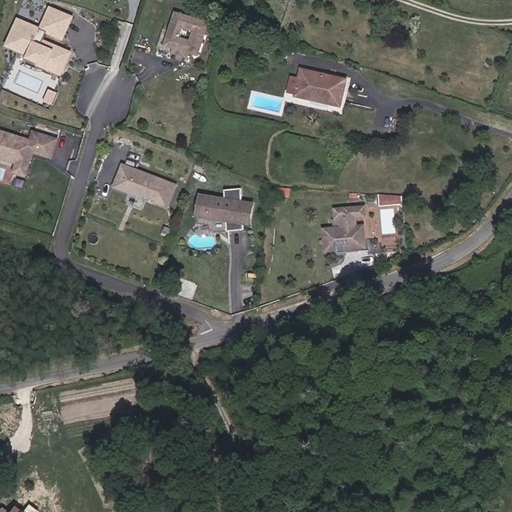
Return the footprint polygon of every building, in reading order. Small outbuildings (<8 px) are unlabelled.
[(60,36),(69,15),(50,6),(40,27),(18,18),(8,41),(40,56),(38,60),(62,70),(70,51),(43,39),(47,31),(60,36)] [(198,51),(208,19),(176,9),(170,29),(166,41),(179,45),(181,44),(184,45),(185,47),(189,48),(198,51)] [(62,37),(71,15),(69,15),(60,36),(62,37)] [(389,21),(385,35),(399,39),(402,25),(389,21)] [(179,45),(166,41),(170,29),(163,26),(157,46),(173,51),(174,48),(188,53),(189,48),(185,47),(184,45),(181,44),(179,45)] [(62,70),(38,60),(40,56),(8,41),(7,44),(29,54),(26,62),(36,67),(37,63),(61,73),(62,70)] [(293,98),(308,101),(310,96),(328,101),(327,106),(338,109),(344,82),(300,70),(297,80),(293,96),(293,98)] [(284,93),(293,96),(297,80),(287,78),(284,93)] [(52,103),(57,91),(49,88),(44,100),(52,103)] [(308,101),(327,106),(328,101),(310,96),(308,101)] [(52,147),(58,129),(34,122),(31,130),(0,120),(0,143),(2,145),(2,143),(19,148),(16,158),(18,163),(26,165),(32,147),(29,146),(31,141),(52,147)] [(175,183),(122,161),(112,184),(127,190),(128,187),(153,198),(152,200),(166,206),(175,183)] [(253,220),(256,205),(245,203),(244,190),(227,191),(228,200),(203,195),(202,205),(211,206),(209,218),(199,216),(198,223),(212,226),(212,233),(247,231),(246,221),(253,220)] [(379,195),(380,206),(402,204),(401,192),(379,195)] [(209,218),(211,206),(202,205),(199,216),(209,218)] [(358,240),(356,219),(366,218),(365,208),(336,210),(336,220),(342,220),(342,229),(325,230),(326,252),(338,251),(338,254),(369,252),(369,245),(366,246),(365,240),(358,240)]
